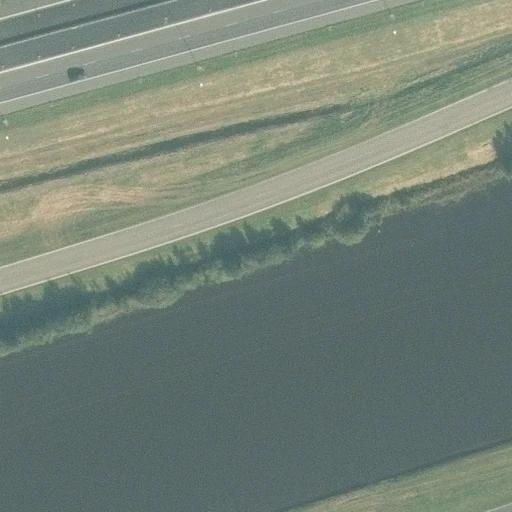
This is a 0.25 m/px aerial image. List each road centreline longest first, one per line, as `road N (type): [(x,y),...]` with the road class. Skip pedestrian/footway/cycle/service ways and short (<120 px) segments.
road 1 (secondary): [(0,280),(258,197),(511,94)]
road 2 (motorway): [(0,89),(326,0)]
